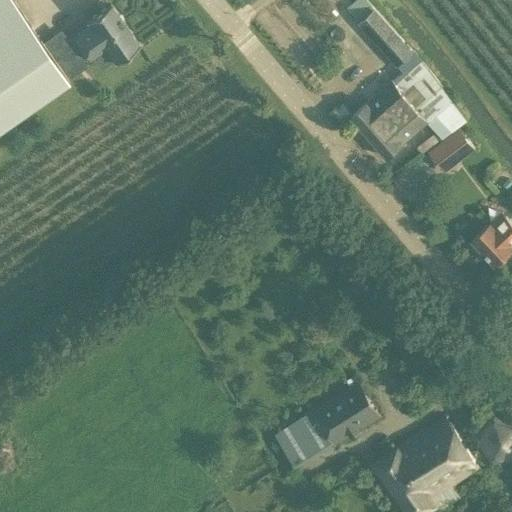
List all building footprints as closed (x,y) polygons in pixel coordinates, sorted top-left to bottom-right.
[(139,46),(111,5),(87,21),(90,26),(74,37),(74,38),(67,43),(72,50),(55,62),(12,0),(0,0),(0,128),(68,81),(67,79),(85,67),(83,63),(89,59),(90,60),(106,49),(116,63),(139,46)] [(451,100),(452,99),(430,69),(401,35),(377,9),(368,0),(353,0),(346,7),(385,50),(404,73),(398,78),(352,115),(385,155),(430,119),(438,129),(417,146),(422,152),(465,118),(451,100)] [(443,172),(474,147),(458,127),(427,151),(443,172)] [(494,225),(492,222),(473,239),(495,263),(511,246),(511,221),(505,215),(494,225)] [(358,381),(314,408),(275,433),(297,467),(336,444),(379,415),(358,381)] [(494,453),(511,448),(511,416),(496,411),(480,431),(494,453)] [(444,415),(375,462),(410,511),(422,511),(436,503),(431,495),(477,463),(444,415)]
